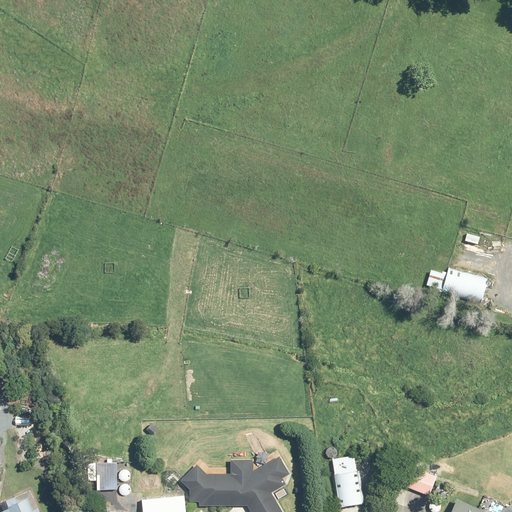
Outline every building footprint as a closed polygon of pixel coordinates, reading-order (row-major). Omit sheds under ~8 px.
[(444,289),(443,291),(484,301),(490,275),(478,272),(477,275),(448,268),(447,275),(430,271),(427,285),(444,289)] [(355,471),(353,456),(343,457),(334,458),(338,505),(363,503),(361,470),(355,471)] [(197,465),(182,481),(191,491),(191,502),(199,502),(200,507),(248,506),(250,511),(284,511),(277,500),(287,494),(283,487),(284,487),(285,486),(286,486),(286,485),(287,485),(287,484),(288,484),(288,483),(289,482),(289,481),(290,481),(290,480),(290,479),(290,478),(291,478),(291,477),(291,476),(291,475),(291,474),(291,473),(290,472),(281,457),(254,472),(253,461),(231,461),(231,474),(207,475),(197,465)] [(442,469),(412,458),(402,485),(432,496),(442,469)] [(96,490),(111,492),(112,489),(117,490),(118,476),(119,460),(108,460),(108,463),(101,462),(100,477),(97,477),(96,490)] [(40,511),(30,489),(2,502),(6,511),(3,511),(2,511),(40,511)] [(485,494),(479,507),(457,498),(451,511),(511,511),(511,504),(508,506),(485,494)] [(183,511),(183,499),(153,501),(153,511),(183,511)]
